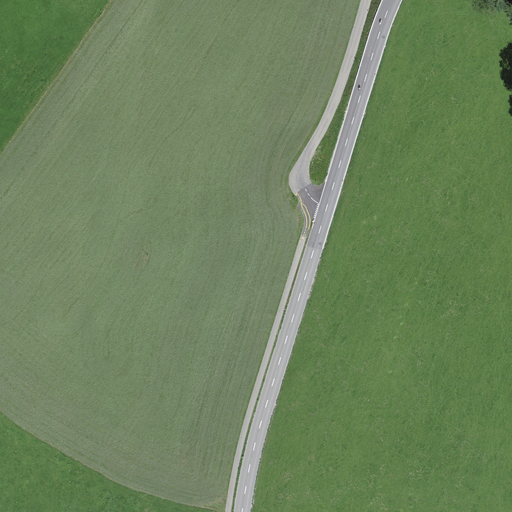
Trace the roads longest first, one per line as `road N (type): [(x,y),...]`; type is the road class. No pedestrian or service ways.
road 1 (secondary): [(328,202),(244,511)]
road 2 (unclassified): [(366,0),(329,115),(299,175),(305,192),(328,202)]
road 3 (secondary): [(393,0),(328,202)]
